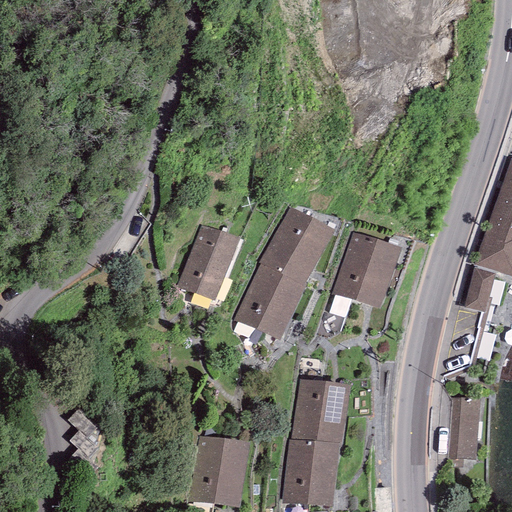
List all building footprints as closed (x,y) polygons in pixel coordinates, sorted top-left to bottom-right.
[(511,157),(510,157),(474,264),(511,276),(511,157)] [(260,263),(304,283),(334,230),(290,207),(259,262),(260,263)] [(239,240),(200,225),(176,288),(215,303),(239,240)] [(400,247),(353,232),(333,293),(381,308),(400,247)] [(304,283),(260,263),(233,317),(279,340),(305,284),(304,283)] [(494,273),(474,267),(463,307),(483,313),(494,273)] [(349,385),(298,379),(289,438),(281,501),(332,507),(340,441),(349,385)] [(480,399),(451,397),(447,458),(475,460),(480,399)] [(67,422),(77,431),(68,441),(77,449),(68,460),(90,479),(99,468),(99,450),(89,441),(98,430),(76,411),(67,422)] [(248,443),(198,436),(189,500),(238,507),(248,443)]
